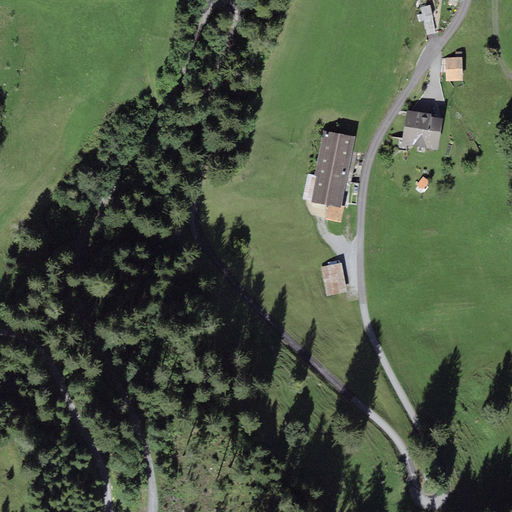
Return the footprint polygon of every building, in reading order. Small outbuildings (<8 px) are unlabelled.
[(420,7),(426,35),(437,33),(431,5),(420,7)] [(461,58),(446,58),(446,81),(462,81),(461,58)] [(431,114),(407,110),(402,145),(437,150),(442,118),(431,116),(431,114)] [(356,137),(323,131),(315,175),(308,174),(303,201),(329,205),(326,220),(340,223),(356,137)] [(342,264),(321,268),(327,296),(348,292),(342,264)]
